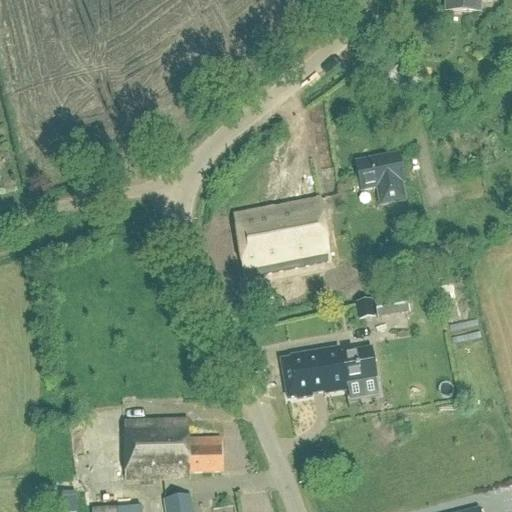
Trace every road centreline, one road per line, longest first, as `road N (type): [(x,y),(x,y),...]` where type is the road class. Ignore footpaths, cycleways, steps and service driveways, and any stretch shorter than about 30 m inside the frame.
road 1 (unclassified): [(293,511),(188,262),(178,205)]
road 2 (unclassified): [(178,205),(212,150),(338,44),(359,0)]
road 3 (unclassified): [(0,236),(127,199),(178,205)]
